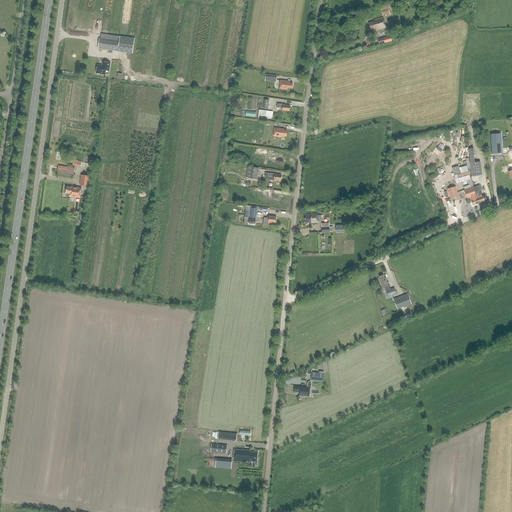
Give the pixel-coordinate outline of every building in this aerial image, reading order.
[(374,20),(373,21),(373,22),(368,23),(371,30),(375,29),(376,30),(385,27),(383,17),(374,20)] [(378,39),(379,45),(392,41),(390,36),(378,39)] [(118,51),(119,41),(99,38),(98,48),(118,51)] [(96,73),(105,74),(106,70),(109,71),(110,63),(103,62),(102,66),(97,65),(96,73)] [(292,88),(293,84),(289,83),(289,81),(280,80),(279,89),(287,90),(287,88),(292,88)] [(273,111),(259,110),(257,120),(266,121),(266,116),(272,117),(273,111)] [(283,131),(283,129),(274,128),(273,136),(281,137),(282,135),(286,136),(287,131),(283,131)] [(491,134),(492,154),(503,153),(501,133),(491,134)] [(478,176),(482,175),(480,162),(475,162),(473,148),(469,149),(472,176),(478,176)] [(273,157),(272,164),(283,165),(283,163),(283,158),(273,157)] [(73,174),(74,168),(59,166),(58,172),(73,174)] [(257,179),(259,168),(247,166),(246,178),(257,179)] [(461,173),(459,166),(452,168),(454,175),(461,173)] [(226,168),(224,175),(236,177),(238,170),(226,168)] [(459,182),(470,179),(468,171),(457,174),(459,182)] [(89,176),(81,175),(80,185),(88,186),(89,176)] [(480,185),(473,187),(475,192),(474,192),(478,203),(484,201),(485,201),(487,200),(485,195),(482,196),(481,194),(482,194),(481,189),(482,189),(480,185)] [(71,187),(67,187),(66,193),(70,194),(70,196),(80,198),(82,188),(71,186),(71,187)] [(455,187),(448,189),(451,198),(458,196),(455,187)] [(473,205),(478,203),(474,192),(475,192),(473,187),(464,190),(467,198),(470,197),(473,205)] [(268,194),(267,201),(278,203),(278,199),(279,196),(268,194)] [(245,210),(244,217),(249,217),(256,218),(257,208),(250,207),(250,211),(245,210)] [(318,213),(310,213),(310,214),(304,215),(305,223),(311,223),(311,224),(318,223),(318,222),(321,221),(321,215),(318,215),(318,213)] [(268,223),(275,224),(276,217),(269,216),(268,218),(264,218),(263,225),(268,226),(268,223)] [(386,291),(388,296),(396,293),(394,288),(391,289),(389,285),(388,286),(385,278),(384,279),(383,275),(379,277),(380,278),(378,279),(382,288),(385,287),(386,291)] [(411,303),(408,294),(394,299),(397,308),(411,303)] [(323,373),(311,372),(311,380),(323,381),(323,373)] [(296,393),(299,393),(299,395),(309,396),(310,387),(300,386),(300,387),(294,386),(294,391),(296,391),(296,393)] [(211,444),(211,452),(226,453),(227,445),(211,444)] [(249,461),(257,462),(257,452),(250,452),(250,450),(234,449),(233,461),(249,462),(249,461)] [(214,458),(214,468),(230,468),(231,459),(214,458)]
